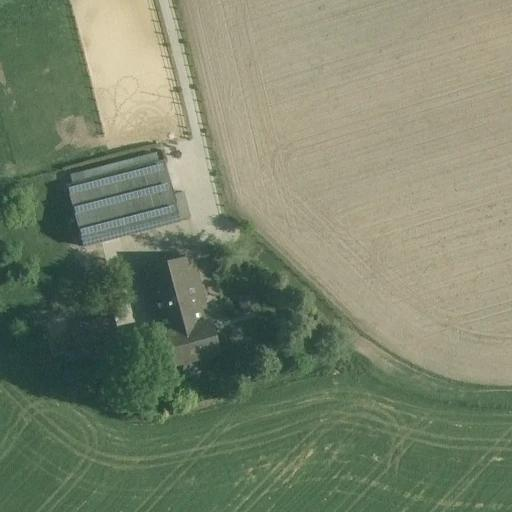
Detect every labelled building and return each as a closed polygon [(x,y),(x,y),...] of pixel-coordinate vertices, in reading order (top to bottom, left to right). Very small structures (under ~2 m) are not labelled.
[(163,163),(83,185),(99,245),(179,222),(163,163)] [(175,198),(183,219),(192,216),(183,195),(175,198)] [(158,336),(207,323),(187,247),(139,260),(158,336)] [(247,317),(258,312),(249,293),(239,297),(247,317)] [(109,319),(75,320),(76,358),(110,357),(109,319)] [(158,336),(157,336),(165,368),(181,363),(182,368),(201,363),(199,358),(219,354),(211,322),(207,323),(158,336)]
